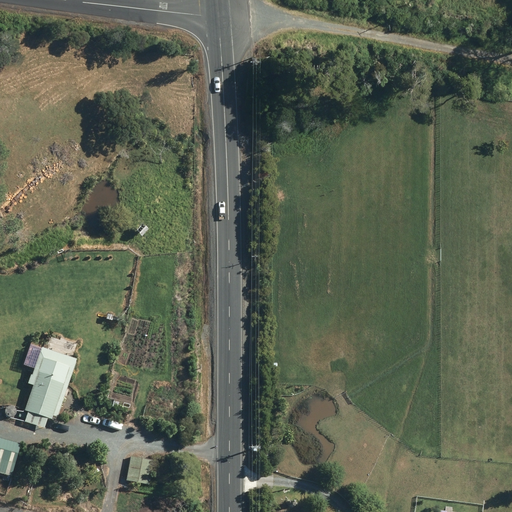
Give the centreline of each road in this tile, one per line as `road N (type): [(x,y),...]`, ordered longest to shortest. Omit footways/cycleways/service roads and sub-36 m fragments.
road 1 (tertiary): [(218,16),(228,183),(228,511)]
road 2 (residential): [(218,16),(63,0)]
